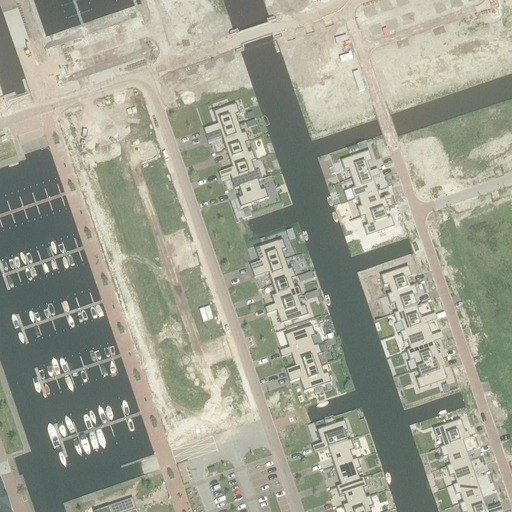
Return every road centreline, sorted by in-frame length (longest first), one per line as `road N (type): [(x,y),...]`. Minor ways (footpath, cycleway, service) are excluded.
road 1 (residential): [(267,425),(145,73)]
road 2 (residential): [(511,497),(415,211)]
road 3 (residential): [(145,73),(344,3)]
road 4 (residential): [(415,211),(361,49)]
road 5 (unclassified): [(145,73),(0,124)]
road 6 (residential): [(361,49),(491,0)]
